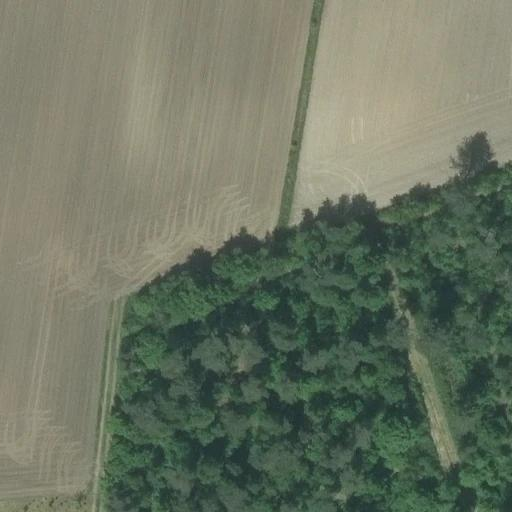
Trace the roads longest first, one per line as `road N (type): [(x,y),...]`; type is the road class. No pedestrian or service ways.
road 1 (track): [(373,229),(472,511)]
road 2 (track): [(124,326),(103,511)]
